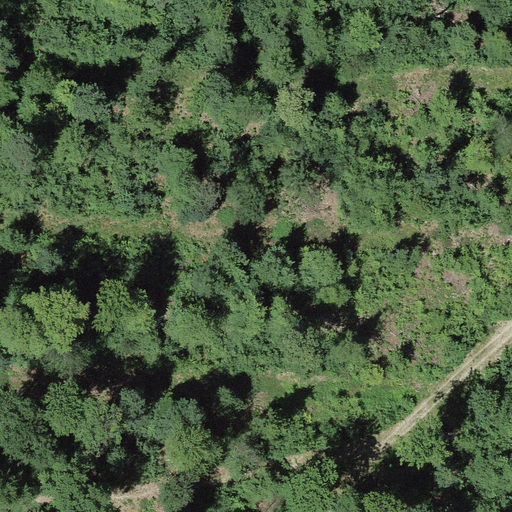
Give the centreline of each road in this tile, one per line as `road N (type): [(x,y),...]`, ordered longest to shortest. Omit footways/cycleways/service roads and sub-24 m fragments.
road 1 (track): [(0,509),(369,452)]
road 2 (track): [(311,511),(511,324)]
